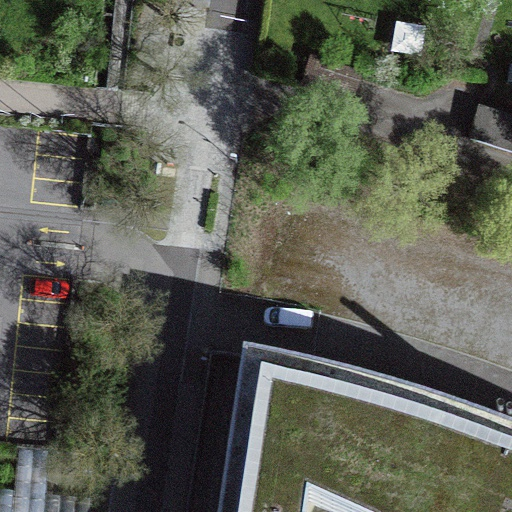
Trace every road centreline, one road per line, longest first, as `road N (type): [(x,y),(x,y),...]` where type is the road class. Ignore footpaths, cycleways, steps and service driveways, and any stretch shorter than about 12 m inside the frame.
road 1 (residential): [(182,244),(138,511)]
road 2 (residential): [(231,0),(182,244)]
